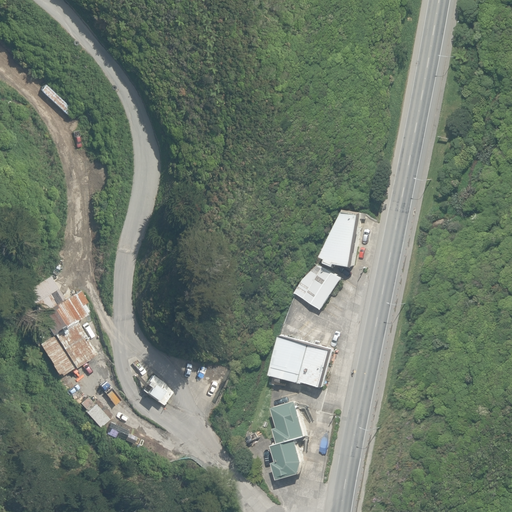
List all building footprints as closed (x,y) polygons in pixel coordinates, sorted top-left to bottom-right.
[(46,83),(41,90),(70,117),(76,111),(46,83)] [(80,143),(82,151),(91,149),(90,141),(80,143)] [(87,171),(88,181),(99,179),(97,164),(90,165),(91,171),(87,171)] [(328,262),(339,268),(340,264),(355,267),(365,213),(348,209),(347,212),(325,257),(330,259),(328,262)] [(297,292),(323,309),(343,278),(322,264),(306,279),(297,292)] [(62,299),(48,276),(23,291),(26,296),(11,306),(39,351),(41,350),(58,376),(95,354),(74,321),(85,314),(85,315),(89,312),(85,305),(88,303),(80,290),(74,294),(73,293),(62,299)] [(306,381),(325,386),(336,349),(285,335),(274,374),(280,376),(279,380),(285,382),(286,377),(306,383),(306,381)] [(161,404),(170,393),(161,382),(152,375),(142,388),(161,404)] [(275,463),(280,479),(302,472),(305,459),(299,438),(309,435),(299,399),(275,406),(281,427),(276,428),(280,441),(273,443),(278,458),(275,463)] [(95,404),(85,417),(101,430),(112,418),(95,404)] [(117,434),(122,426),(115,422),(110,429),(117,434)]
